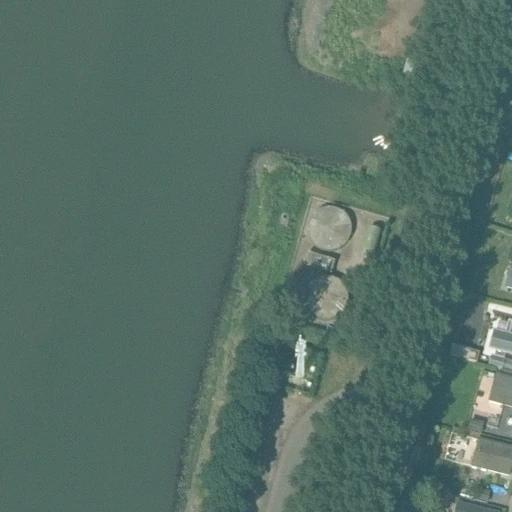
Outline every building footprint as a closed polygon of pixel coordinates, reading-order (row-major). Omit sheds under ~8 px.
[(351,229),(351,228),(351,226),(350,224),(350,222),(349,220),(348,219),(347,217),(344,214),(341,212),(337,210),(334,209),(332,209),(330,209),(328,209),(324,210),(321,211),(317,213),(316,214),(314,215),(312,218),(311,220),(310,221),(309,223),(308,225),(308,227),(308,229),(308,231),(308,233),(308,234),(308,236),(309,238),(309,240),(310,242),(311,243),(312,245),(314,246),(315,248),(318,250),(322,252),(323,252),(327,253),(331,253),(335,252),(337,252),(338,251),(340,250),(343,248),(346,245),(347,244),(349,241),(350,239),(351,237),(351,235),(351,233),(351,231),(351,229)] [(291,217),(280,214),(277,228),(288,231),(291,217)] [(335,262),(308,254),(304,267),(331,275),(335,262)] [(511,337),(503,335),(503,334),(493,332),(488,351),(511,356),(511,337)] [(452,347),(449,357),(476,364),(479,355),(452,347)] [(511,363),(505,361),(502,373),(511,375),(511,363)] [(511,381),(495,377),(488,403),(511,410),(511,381)] [(471,422),(468,433),(480,436),(483,425),(471,422)] [(511,463),(511,451),(479,443),(473,469),(508,478),(511,463)] [(477,492),(474,502),(486,505),(489,495),(477,492)]
